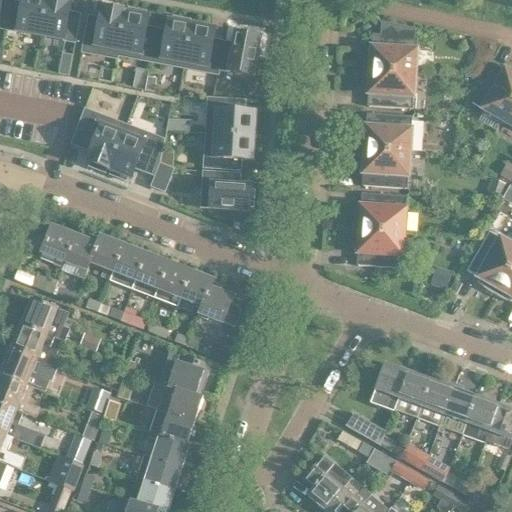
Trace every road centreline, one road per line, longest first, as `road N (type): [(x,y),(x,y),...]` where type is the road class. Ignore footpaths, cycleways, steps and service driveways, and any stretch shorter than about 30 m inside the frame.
road 1 (residential): [(297,284),(0,171)]
road 2 (residential): [(297,284),(318,0)]
road 3 (residential): [(239,477),(273,471),(364,309)]
road 4 (residential): [(239,477),(297,284)]
road 5 (residential): [(511,36),(333,0)]
road 6 (residential): [(511,361),(364,309)]
